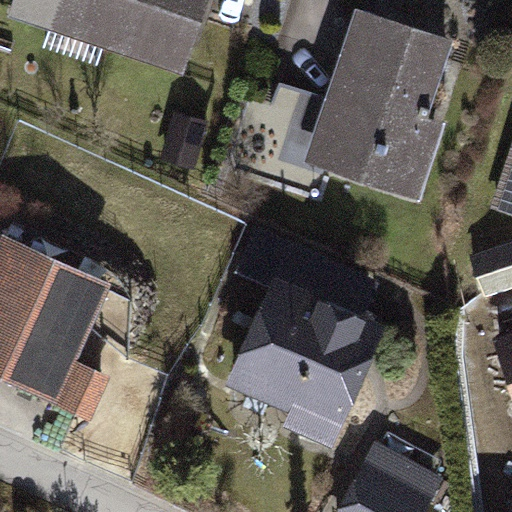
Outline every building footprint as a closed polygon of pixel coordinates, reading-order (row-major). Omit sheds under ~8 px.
[(187,67),(208,0),(19,0),(16,11),(58,25),(62,13),(113,30),(110,42),(187,67)] [(451,37),(366,9),(335,103),(350,108),(331,166),(419,195),(439,132),(421,126),(425,115),(432,117),(435,108),(428,106),(451,37)] [(195,162),(208,125),(182,116),(169,154),(195,162)] [(511,172),(502,203),(511,206),(511,172)] [(57,262),(21,246),(0,292),(0,371),(55,396),(70,360),(35,344),(28,330),(57,262)] [(511,284),(511,248),(478,260),(490,293),(511,284)] [(280,281),(239,376),(301,404),(296,421),(333,438),(364,365),(354,338),(364,317),(280,281)] [(382,449),(347,511),(419,511),(438,479),(382,449)]
